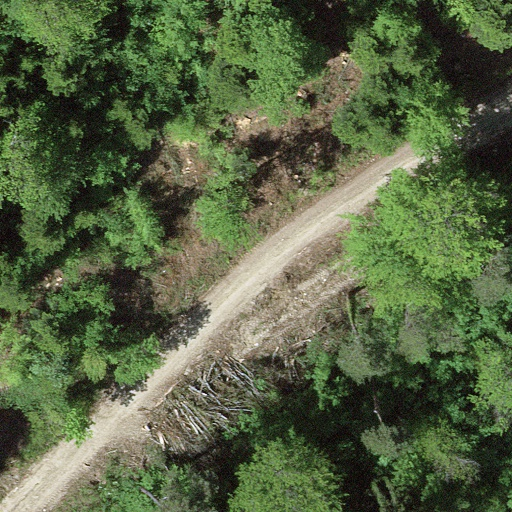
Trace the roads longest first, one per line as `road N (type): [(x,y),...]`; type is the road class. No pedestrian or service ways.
road 1 (track): [(511,100),(309,223),(185,338),(25,511)]
road 2 (track): [(511,213),(370,265),(256,346),(96,437)]
